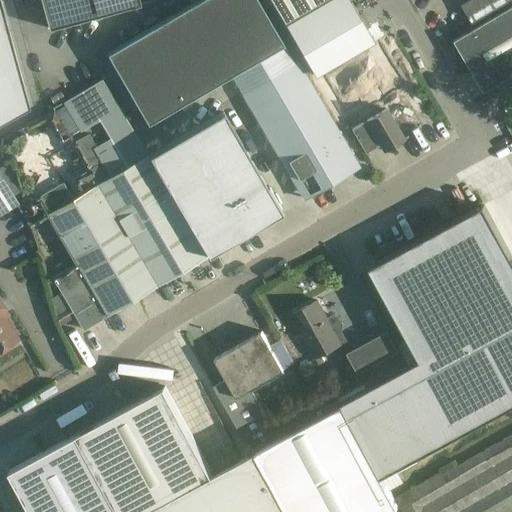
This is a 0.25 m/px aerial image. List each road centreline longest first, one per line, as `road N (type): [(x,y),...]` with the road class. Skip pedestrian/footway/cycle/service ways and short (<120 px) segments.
road 1 (unclassified): [(0,435),(477,139)]
road 2 (residential): [(396,0),(477,139)]
